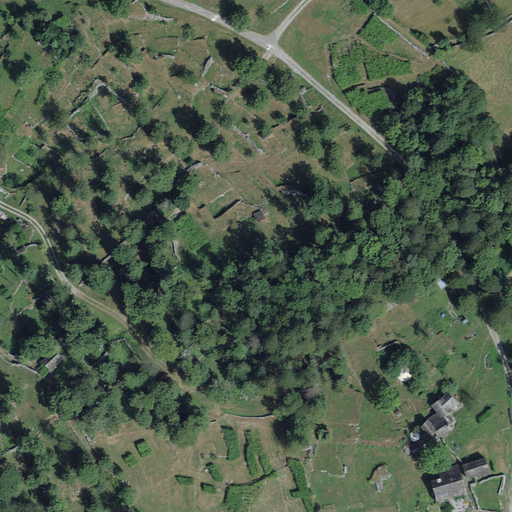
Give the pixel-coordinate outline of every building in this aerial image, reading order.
[(62,360),(53,350),(40,360),(50,371),(62,360)] [(447,393),(431,406),(436,413),(440,418),(443,416),(458,405),(447,393)] [(449,425),(443,416),(440,418),(436,413),(420,427),(429,439),(435,434),(439,439),(452,429),(449,425)] [(424,437),(409,446),(416,457),(431,449),(424,437)] [(490,474),(489,472),(484,458),(462,465),(466,479),(477,476),(477,478),(490,474)] [(430,481),(436,503),(467,493),(460,472),(458,464),(437,470),(440,478),(430,481)]
